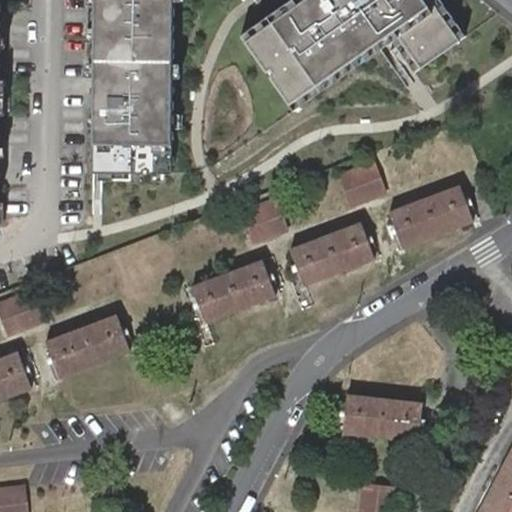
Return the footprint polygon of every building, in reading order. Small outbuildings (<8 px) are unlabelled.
[(169,0),(92,0),(92,38),(169,40),(169,0)] [(292,0),(270,16),(291,46),(295,44),(299,50),(295,52),(314,79),(391,25),(418,63),(457,35),(432,0),(292,0)] [(169,40),(92,38),(90,167),(168,168),(169,40)] [(511,120),(477,139),(493,170),(511,159),(511,120)] [(374,159),(340,171),(351,200),(385,188),(374,159)] [(458,181),(387,207),(400,243),(470,217),(458,181)] [(275,196),(241,208),(252,237),(285,225),(275,196)] [(360,218),(289,244),(302,280),(372,254),(360,218)] [(189,281),(202,318),(274,290),(261,254),(189,281)] [(30,288),(0,298),(0,310),(7,329),(41,317),(30,288)] [(44,335),(57,372),(129,345),(115,309),(44,335)] [(0,351),(0,393),(29,383),(16,346),(0,351)] [(344,388),(339,427),(413,437),(418,398),(344,388)] [(511,511),(511,440),(473,511),(511,511)] [(357,478),(353,511),(385,511),(390,482),(357,478)] [(0,486),(0,511),(28,511),(26,483),(0,486)]
